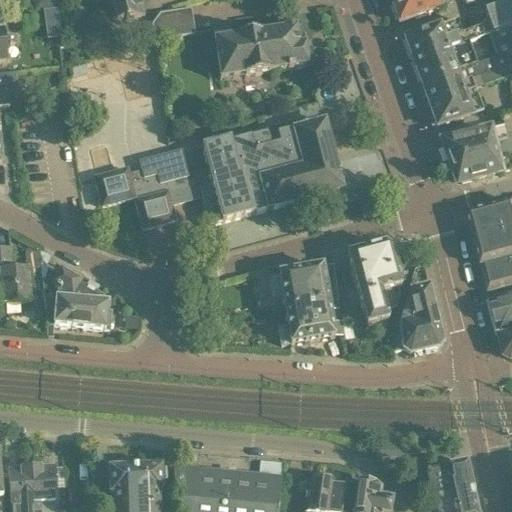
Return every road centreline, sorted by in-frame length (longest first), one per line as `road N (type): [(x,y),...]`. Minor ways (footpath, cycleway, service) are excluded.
road 1 (residential): [(0,421),(344,455),(412,511)]
road 2 (residential): [(162,365),(373,378),(467,358)]
road 3 (residential): [(143,293),(430,212)]
road 4 (residential): [(430,212),(356,0)]
road 5 (residential): [(143,293),(0,214)]
road 6 (residential): [(0,354),(162,365)]
road 7 (residential): [(501,511),(467,358)]
road 8 (residential): [(467,358),(430,212)]
